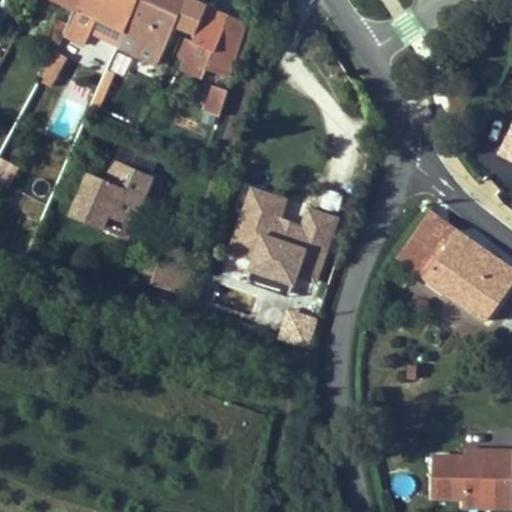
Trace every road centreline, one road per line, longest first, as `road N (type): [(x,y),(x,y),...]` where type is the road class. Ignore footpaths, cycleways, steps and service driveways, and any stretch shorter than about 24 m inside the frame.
road 1 (unclassified): [(417,133),(331,340),(365,511)]
road 2 (unclassified): [(417,133),(511,212)]
